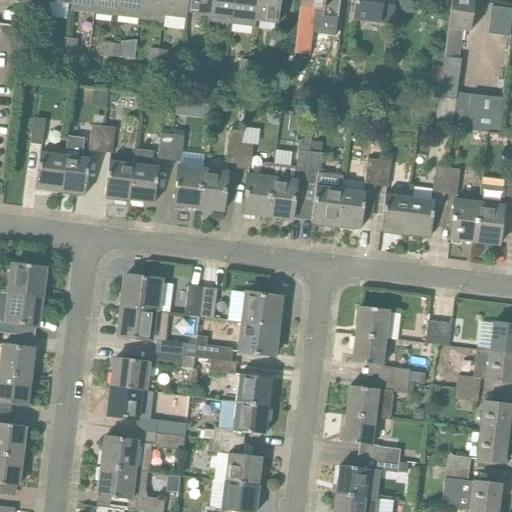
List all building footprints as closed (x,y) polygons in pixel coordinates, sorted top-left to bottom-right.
[(94,0),(94,8),(117,11),(117,0),(94,0)] [(117,0),(117,11),(139,13),(140,0),(117,0)] [(140,0),(139,13),(162,16),(163,0),(140,0)] [(185,19),(185,13),(186,0),(163,0),(162,16),(185,19)] [(186,0),(185,13),(208,16),(210,0),(186,0)] [(210,0),(208,16),(232,19),(233,0),(210,0)] [(233,0),(232,19),(255,22),(257,0),(233,0)] [(257,0),(255,22),(278,24),(280,0),(257,0)] [(300,0),(294,54),(285,53),(283,73),(292,74),(295,54),(309,56),(313,26),(322,28),(324,17),(337,19),(339,0),(300,0)] [(354,0),(352,21),(380,25),(380,23),(392,25),(395,0),(354,0)] [(451,0),(442,70),(440,84),(434,127),(452,129),(455,101),(460,60),(458,60),(462,32),(470,33),(474,0),(451,0)] [(511,9),(490,7),(487,34),(508,37),(511,9)] [(366,79),(383,81),(387,29),(371,28),(366,79)] [(58,53),(69,54),(71,38),(59,37),(58,53)] [(69,54),(81,55),(82,39),(71,38),(69,54)] [(100,58),(110,59),(111,45),(101,44),(100,58)] [(110,59),(120,60),(121,45),(111,45),(110,59)] [(147,62),(156,63),(157,50),(149,50),(147,62)] [(156,63),(164,64),(165,51),(157,50),(156,63)] [(193,69),(202,70),(203,57),(194,56),(193,69)] [(336,82),(337,56),(318,56),(318,81),(336,82)] [(202,70),(211,70),(212,58),(203,57),(202,70)] [(236,74),(247,75),(248,61),(238,61),(236,74)] [(247,75),(257,75),(258,62),(248,61),(247,75)] [(498,136),(501,114),(486,112),(487,97),(470,95),(469,97),(468,110),(465,131),(498,136)] [(175,103),(174,116),(186,118),(188,104),(175,103)] [(88,152),(101,153),(104,128),(106,119),(93,117),(88,152)] [(30,144),(42,146),(45,120),(33,119),(30,144)] [(169,162),(180,163),(184,137),(180,137),(181,125),(174,124),(172,136),(169,162)] [(101,153),(111,155),(115,129),(104,128),(101,153)] [(226,169),(238,170),(241,144),(242,132),(231,131),(226,169)] [(157,160),(169,162),(172,136),(161,135),(157,160)] [(307,178),(318,180),(322,144),(311,143),(310,153),(307,178)] [(238,170),(249,171),(252,146),(241,144),(238,170)] [(136,151),(134,164),(130,201),(154,204),(159,167),(151,167),(153,153),(136,151)] [(295,177),(307,178),(310,153),(298,152),(295,177)] [(35,191),(60,194),(65,156),(40,153),(35,191)] [(65,156),(60,194),(85,197),(90,159),(65,156)] [(341,190),(336,227),(361,229),(365,198),(375,199),(376,186),(379,161),(367,160),(363,192),(341,190)] [(104,198),(130,201),(134,164),(109,161),(104,198)] [(379,161),(376,186),(387,188),(391,163),(379,161)] [(174,206),(198,209),(203,169),(179,166),(174,206)] [(410,198),(405,235),(430,238),(433,208),(443,209),(445,195),(448,170),(436,168),(433,194),(435,194),(434,201),(410,198)] [(203,169),(198,209),(224,213),(229,172),(203,169)] [(459,171),(448,170),(445,195),(456,196),(459,171)] [(242,215),(268,218),(273,177),(248,174),(242,215)] [(479,203),(474,243),(499,246),(503,216),(511,217),(511,214),(511,177),(509,177),(505,176),(504,189),(481,187),(479,203)] [(273,177),(268,218),(292,221),(297,180),(273,177)] [(311,224),(336,227),(341,190),(315,187),(311,224)] [(380,232),(405,235),(410,198),(384,195),(380,232)] [(449,240),(474,243),(479,203),(454,199),(449,240)] [(9,295),(41,298),(44,270),(30,268),(31,266),(26,266),(26,268),(13,266),(9,295)] [(121,308),(158,313),(162,281),(142,278),(142,279),(125,277),(121,308)] [(184,316),(198,318),(202,288),(188,287),(184,316)] [(198,318),(213,320),(217,290),(202,288),(198,318)] [(0,322),(3,323),(3,324),(37,328),(41,298),(9,295),(0,293),(0,322)] [(241,323),(277,327),(281,298),(245,293),(241,323)] [(355,335),(385,339),(388,311),(358,307),(355,335)] [(157,341),(155,353),(183,357),(184,345),(175,343),(164,342),(168,314),(158,313),(121,308),(117,337),(153,341),(157,341)] [(482,319),(478,343),(487,345),(491,321),(482,319)] [(424,344),(436,346),(439,323),(427,322),(424,344)] [(277,327),(241,323),(237,353),(274,357),(277,327)] [(436,346),(448,347),(451,325),(439,323),(436,346)] [(488,352),(511,355),(511,326),(492,324),(488,352)] [(385,339),(355,335),(351,364),(381,367),(385,339)] [(231,363),(231,362),(232,349),(206,346),(207,338),(197,337),(194,359),(210,360),(231,363)] [(0,374),(31,378),(34,350),(0,345),(0,374)] [(480,379),(485,380),(511,383),(511,355),(488,352),(476,351),(473,379),(480,379)] [(193,358),(183,357),(155,353),(154,365),(181,368),(180,369),(191,370),(193,358)] [(111,388),(142,392),(146,392),(150,363),(130,360),(130,362),(114,360),(111,388)] [(209,372),(235,375),(236,363),(231,362),(231,363),(210,360),(209,369),(209,372)] [(408,382),(410,371),(387,368),(385,379),(408,382)] [(0,402),(11,404),(27,406),(31,378),(0,374),(0,402)] [(235,403),(268,407),(271,379),(238,375),(235,403)] [(345,415),(376,419),(389,421),(393,392),(407,394),(407,393),(413,393),(414,383),(408,382),(385,379),(366,377),(365,389),(348,387),(345,415)] [(457,377),(455,389),(478,392),(480,379),(473,379),(457,377)] [(107,417),(139,421),(139,419),(142,392),(111,388),(107,417)] [(478,392),(455,389),(442,388),(440,399),(454,401),(454,400),(477,403),(478,392)] [(213,442),(242,444),(244,433),(264,435),(268,407),(235,403),(231,430),(215,428),(213,442)] [(478,432),(507,435),(510,407),(482,403),(478,432)] [(341,444),(372,447),(376,419),(345,415),(341,444)] [(186,425),(175,424),(156,421),(154,433),(175,436),(184,437),(186,425)] [(25,427),(0,424),(0,454),(21,457),(25,427)] [(478,432),(475,460),(503,463),(507,435),(478,432)] [(152,446),(152,448),(175,450),(182,451),(184,437),(175,436),(154,433),(152,446)] [(145,473),(148,443),(134,441),(105,438),(101,467),(144,473),(145,473)] [(224,482),(258,486),(261,458),(241,456),(242,444),(213,442),(211,453),(227,455),(224,482)] [(377,448),(376,460),(398,463),(400,451),(377,448)] [(0,484),(17,487),(21,457),(0,454),(0,484)] [(446,468),(468,470),(469,459),(447,456),(446,468)] [(335,495),(366,499),(369,471),(369,470),(374,471),(397,474),(397,473),(398,463),(376,460),(357,457),(356,469),(339,467),(335,495)] [(142,491),(144,473),(101,467),(97,497),(124,501),(123,510),(135,511),(137,497),(145,498),(142,491)] [(469,511),(478,511),(497,511),(501,486),(467,481),(468,470),(446,468),(441,508),(469,511)] [(254,511),(258,486),(224,482),(220,509),(206,508),(205,511),(254,511)] [(364,511),(366,499),(335,495),(332,511),(364,511)] [(162,511),(164,500),(145,498),(137,497),(135,511),(138,511),(162,511)]
